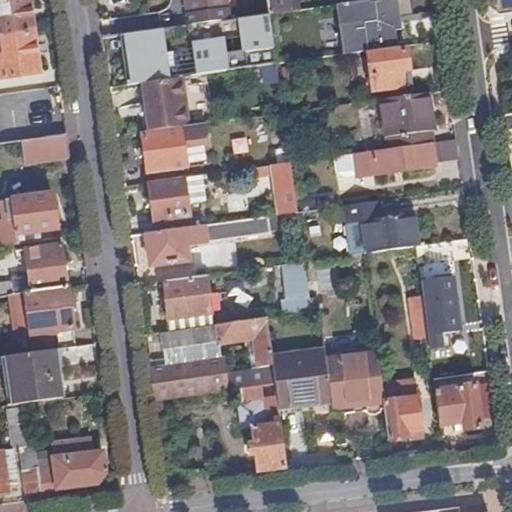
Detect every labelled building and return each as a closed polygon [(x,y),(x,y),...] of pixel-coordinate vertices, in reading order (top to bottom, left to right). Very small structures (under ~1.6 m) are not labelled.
[(0,0),(0,19),(2,36),(35,31),(31,0),(0,0)] [(190,0),(194,25),(234,20),(231,0),(190,0)] [(352,3),(351,0),(269,0),(271,14),(343,4),(352,3)] [(345,17),(343,4),(271,14),(278,65),(292,62),(290,45),(295,44),(293,24),(345,17)] [(172,28),(128,35),(131,54),(135,85),(143,84),(179,79),(175,48),(172,28)] [(35,31),(2,36),(5,56),(0,56),(0,58),(3,79),(41,73),(35,31)] [(183,39),(186,73),(220,70),(217,36),(183,39)] [(408,50),(370,55),(375,92),(410,87),(408,71),(411,71),(408,50)] [(191,127),(184,78),(179,79),(143,84),(149,132),(191,127)] [(384,100),(391,150),(438,143),(431,93),(384,100)] [(0,143),(23,141),(68,135),(65,112),(44,115),(44,118),(0,123),(0,143)] [(149,132),(144,133),(149,174),(188,168),(185,148),(205,145),(204,141),(208,137),(206,125),(191,127),(149,132)] [(71,156),(68,135),(37,139),(40,160),(71,156)] [(354,155),(357,176),(437,165),(437,161),(460,158),(458,140),(438,143),(391,150),(354,155)] [(275,166),(282,215),(299,213),(292,164),(275,166)] [(185,179),(151,184),(156,222),(190,217),(189,205),(185,179)] [(4,220),(0,220),(0,246),(7,246),(20,244),(19,236),(58,230),(54,194),(7,200),(7,201),(2,202),(4,220)] [(417,247),(419,247),(414,215),(381,219),(378,202),(346,206),(349,224),(364,222),(368,254),(417,247)] [(282,215),(148,234),(152,267),(190,261),(188,246),(271,234),(270,232),(284,229),(282,215)] [(62,246),(26,251),(32,293),(68,288),(62,246)] [(278,266),(285,317),(313,313),(306,262),(278,266)] [(213,315),(208,276),(165,282),(170,320),(213,315)] [(0,297),(12,296),(10,283),(0,284),(0,297)] [(76,348),(68,288),(32,293),(27,294),(26,294),(32,336),(45,334),(48,352),(57,350),(76,348)] [(0,308),(16,306),(15,295),(12,296),(0,297),(0,308)] [(410,301),(413,327),(428,325),(424,299),(410,301)] [(217,326),(220,347),(255,342),(259,367),(274,365),(272,354),(267,319),(217,326)] [(287,352),(272,354),(274,365),(274,369),(276,385),(278,396),(280,410),(332,402),(326,361),(325,347),(300,351),(300,355),(288,357),(287,352)] [(64,400),(57,350),(48,352),(6,358),(13,406),(30,404),(64,400)] [(379,354),(326,361),(332,402),(333,410),(385,403),(383,387),(379,354)] [(276,385),(274,369),(227,376),(225,360),(222,360),(166,368),(165,362),(150,364),(155,402),(170,400),(242,389),(264,386),(276,385)] [(409,383),(383,387),(385,403),(390,442),(411,439),(411,434),(424,432),(418,389),(410,390),(409,383)] [(253,428),(259,474),(288,470),(280,410),(278,396),(265,398),(264,386),(242,389),(244,402),(238,403),(242,430),(253,428)] [(478,387),(437,392),(442,428),(465,424),(467,432),(484,430),(478,387)] [(37,452),(30,408),(10,411),(14,446),(20,445),(29,503),(43,501),(37,452)] [(53,450),(37,452),(43,501),(59,499),(58,490),(99,485),(107,474),(104,453),(84,455),(83,442),(52,445),(53,450)] [(0,494),(10,493),(10,489),(18,487),(14,451),(0,453),(0,494)]
